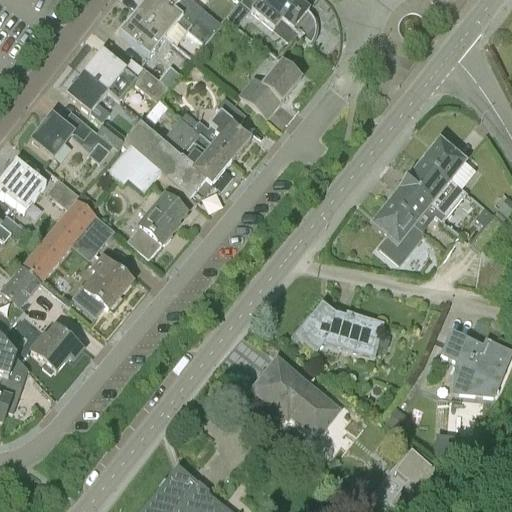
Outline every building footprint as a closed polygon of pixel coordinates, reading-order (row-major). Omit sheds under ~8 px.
[(203,50),(213,38),(199,25),(196,23),(190,30),(171,14),(154,0),(146,0),(133,18),(163,42),(175,27),(203,50)] [(154,0),(171,14),(180,21),(190,30),(196,23),(199,25),(213,38),(220,30),(208,20),(202,15),(183,0),(154,0)] [(312,22),(306,15),(308,14),(290,0),(244,0),(241,4),(240,6),(239,6),(226,22),(237,31),(249,16),(273,34),(280,25),(292,34),(291,34),(309,48),(310,47),(314,40),(314,39),(315,31),(315,30),(312,22)] [(147,61),(163,42),(133,18),(117,37),(147,61)] [(143,73),(140,76),(134,83),(102,57),(81,82),(103,99),(107,95),(118,104),(132,87),(157,107),(166,96),(168,93),(158,85),(143,73)] [(265,124),(282,103),(300,82),(282,68),(263,92),(252,83),(238,101),(265,124)] [(169,71),(158,85),(168,93),(179,79),(169,71)] [(96,108),(103,99),(81,82),(66,101),(100,128),(108,117),(96,108)] [(199,126),(191,134),(230,166),(250,142),(237,131),(245,121),(223,103),(215,113),(220,117),(207,132),(199,126)] [(158,105),(145,121),(155,128),(167,113),(158,105)] [(71,138),(81,146),(90,134),(69,118),(60,129),(50,121),(49,122),(50,123),(43,132),(42,132),(31,146),(52,163),(71,138)] [(210,190),(230,166),(191,134),(179,124),(176,127),(160,147),(138,129),(126,145),(122,149),(129,155),(159,180),(195,210),(195,209),(195,208),(203,199),(201,198),(208,189),(210,191),(211,190),(210,190)] [(105,128),(97,138),(118,154),(122,149),(126,145),(105,128)] [(450,185),(464,168),(437,146),(423,164),(450,185)] [(89,159),(88,161),(99,169),(108,157),(97,148),(89,159)] [(144,199),(159,180),(129,155),(109,179),(123,191),(128,185),(144,199)] [(464,197),(450,185),(423,164),(404,188),(436,214),(445,222),(464,197)] [(0,200),(22,217),(44,190),(36,183),(14,166),(13,167),(14,167),(0,184),(0,200)] [(76,206),(80,202),(58,184),(46,198),(68,215),(76,206)] [(433,220),(441,227),(445,222),(436,214),(404,188),(386,210),(420,237),(433,220)] [(86,202),(80,210),(90,218),(96,209),(86,202)] [(498,215),(507,223),(511,217),(511,206),(507,202),(496,213),(498,215)] [(174,228),(182,218),(165,203),(126,248),(147,265),(162,247),(164,248),(170,241),(168,240),(176,230),(174,228)] [(113,237),(93,221),(76,206),(68,215),(18,275),(35,289),(68,250),(80,260),(92,247),(99,253),(113,237)] [(422,239),(420,237),(386,210),(370,230),(386,242),(377,253),(398,269),(422,239)] [(479,257),(502,228),(483,213),(475,224),(483,230),(468,249),(479,257)] [(5,220),(0,225),(0,244),(3,247),(9,240),(17,246),(25,235),(5,220)] [(478,268),(504,272),(506,260),(480,256),(478,268)] [(94,278),(82,294),(107,314),(109,311),(112,313),(120,304),(117,301),(130,286),(101,262),(91,275),(94,278)] [(503,283),(504,272),(478,268),(477,279),(503,283)] [(0,343),(23,316),(19,313),(38,291),(35,289),(18,275),(0,295),(0,343)] [(501,295),(503,283),(477,279),(475,291),(501,295)] [(309,321),(294,340),(297,343),(311,354),(321,342),(349,349),(348,355),(373,362),(376,350),(386,353),(390,340),(380,337),(383,328),(345,318),(344,321),(343,325),(334,322),(335,319),(331,316),(320,307),(309,321)] [(41,342),(29,356),(44,368),(41,371),(50,378),(52,375),(54,377),(76,351),(55,333),(46,345),(41,342)] [(461,399),(492,401),(510,357),(486,347),(484,353),(449,338),(439,361),(463,370),(461,399)] [(0,427),(1,428),(4,419),(5,417),(12,419),(21,389),(14,386),(7,384),(14,362),(8,355),(0,346),(0,427)] [(264,386),(253,399),(269,411),(279,418),(282,414),(291,422),(312,438),(318,443),(339,416),(303,387),(301,390),(288,380),(291,377),(275,365),(261,383),(264,386)] [(408,423),(395,413),(384,428),(398,437),(408,423)] [(407,511),(438,473),(409,451),(393,471),(407,482),(388,506),(396,511),(407,511)] [(223,511),(194,489),(195,487),(176,473),(145,511),(223,511)]
